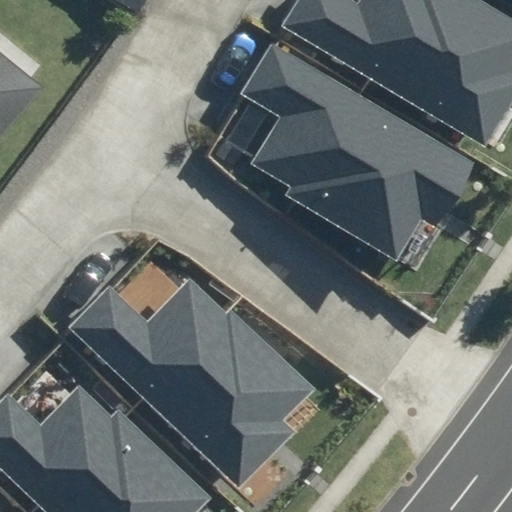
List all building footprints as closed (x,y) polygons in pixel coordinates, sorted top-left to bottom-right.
[(350,0),(299,0),(284,26),(487,148),(511,107),(511,17),(482,0),(361,0),(358,5),(350,0)] [(292,184),(285,197),(397,260),(421,218),(437,227),(476,159),(271,44),(242,94),(279,115),(252,162),(292,184)] [(0,136),(42,88),(0,52),(0,136)] [(65,327),(242,487),(294,430),(284,421),(314,388),(194,280),(154,323),(107,281),(65,327)] [(0,401),(0,463),(48,511),(194,511),(209,497),(121,409),(111,418),(81,388),(42,427),(9,393),(0,401)]
